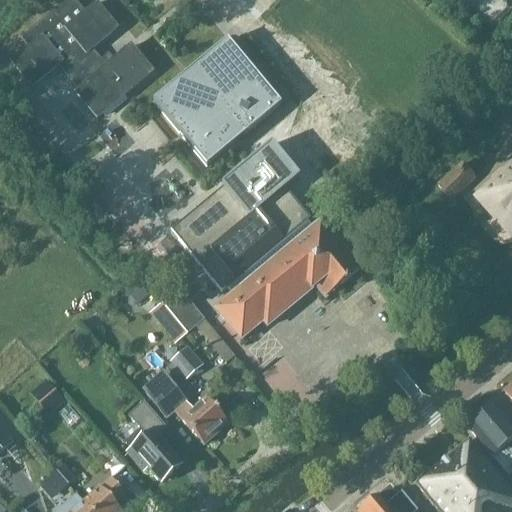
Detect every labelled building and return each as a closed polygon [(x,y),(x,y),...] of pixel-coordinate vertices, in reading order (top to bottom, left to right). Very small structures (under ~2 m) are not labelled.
[(29,49),(10,64),(31,89),(58,66),(65,76),(69,73),(81,88),(78,91),(75,94),(96,120),(152,74),(130,47),(112,62),(108,57),(100,63),(93,54),(88,57),(86,55),(117,30),(109,21),(104,15),(96,5),(84,15),(71,0),(70,0),(22,40),(29,49)] [(111,9),(104,15),(109,21),(117,15),(111,9)] [(152,103),(206,168),(280,106),(226,42),(152,103)] [(80,186),(92,200),(106,187),(115,197),(138,177),(129,167),(138,159),(126,145),(80,186)] [(228,291),(234,298),(313,231),(307,224),(310,221),(285,191),(297,180),(271,151),(225,189),(172,234),(223,295),(228,291)] [(511,237),(511,167),(477,200),(511,237)] [(452,204),(475,183),(461,168),(438,189),(452,204)] [(360,272),(321,224),(313,231),(234,298),(217,312),(242,342),(263,325),(268,330),(317,290),(326,301),(360,272)] [(137,282),(125,293),(137,305),(148,295),(137,282)] [(178,293),(162,307),(163,308),(187,336),(203,323),(178,293)] [(86,340),(77,348),(82,354),(91,346),(86,340)] [(257,368),(290,404),(308,387),(275,351),(257,368)] [(189,353),(171,368),(184,384),(202,369),(189,353)] [(207,402),(195,413),(166,379),(147,395),(161,412),(168,405),(204,448),(228,427),(207,402)] [(30,397),(46,416),(63,402),(46,383),(30,397)] [(143,404),(128,418),(146,438),(126,455),(142,473),(146,469),(160,484),(181,466),(156,438),(165,430),(143,404)] [(508,471),(511,467),(511,454),(506,446),(511,440),(511,428),(492,405),(466,427),(508,477),(511,474),(508,471)] [(0,429),(0,453),(12,443),(0,429)] [(510,511),(511,511),(511,492),(469,441),(416,485),(438,511),(510,511)] [(69,488),(76,482),(64,469),(58,475),(69,488)] [(51,481),(41,489),(53,502),(63,494),(69,488),(58,475),(51,481)] [(98,483),(79,500),(89,511),(119,511),(123,509),(116,500),(124,494),(108,478),(100,486),(98,483)] [(415,511),(400,493),(395,497),(388,489),(361,511),(415,511)] [(89,511),(79,500),(73,493),(52,511),(89,511)]
